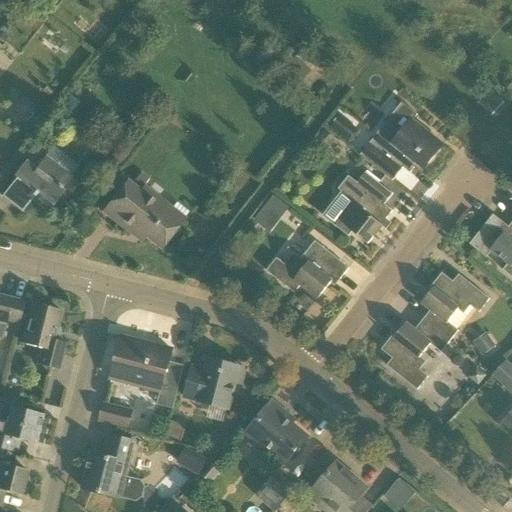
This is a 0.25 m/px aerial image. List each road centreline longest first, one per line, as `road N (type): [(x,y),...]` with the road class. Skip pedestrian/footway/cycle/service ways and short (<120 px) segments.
road 1 (track): [(170,301),(411,0)]
road 2 (residential): [(313,378),(480,174)]
road 3 (residential): [(51,511),(112,286)]
road 4 (residential): [(313,378),(242,324),(112,286)]
road 5 (residential): [(476,511),(313,378)]
